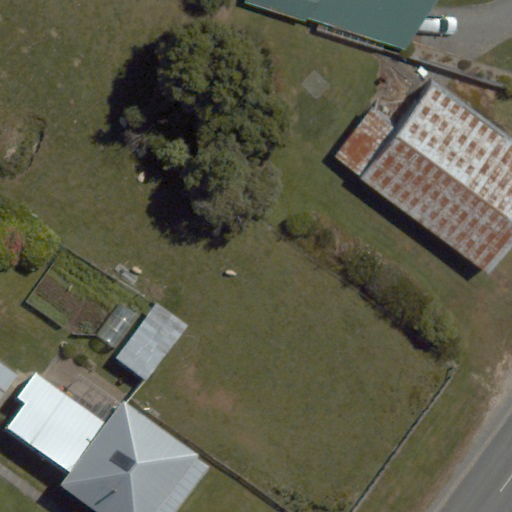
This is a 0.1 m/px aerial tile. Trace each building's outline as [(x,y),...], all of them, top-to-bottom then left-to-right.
[(246,0),(246,2),(404,50),(437,0),(246,0)] [(334,161),(488,276),(511,244),(511,138),(427,76),(394,121),(374,106),(334,161)] [(156,302),(116,356),(147,379),(187,325),(156,302)] [(0,361),(0,394),(15,372),(0,361)] [(7,428),(69,472),(105,422),(37,373),(17,399),(25,404),(7,428)] [(157,511),(199,455),(122,399),(105,422),(69,472),(59,484),(97,511),(157,511)]
